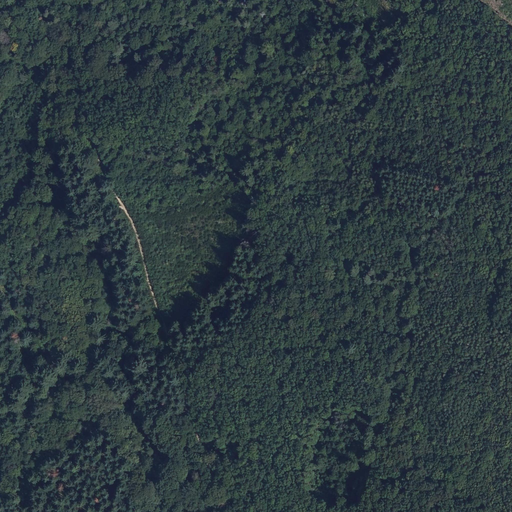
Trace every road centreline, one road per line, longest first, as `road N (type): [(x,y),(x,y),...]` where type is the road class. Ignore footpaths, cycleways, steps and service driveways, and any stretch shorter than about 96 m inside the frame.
road 1 (track): [(345,511),(399,377),(416,289),(410,253),(373,193),(335,160),(285,144),(302,129),(315,0)]
road 2 (track): [(239,511),(192,415),(130,216),(68,97),(0,43)]
